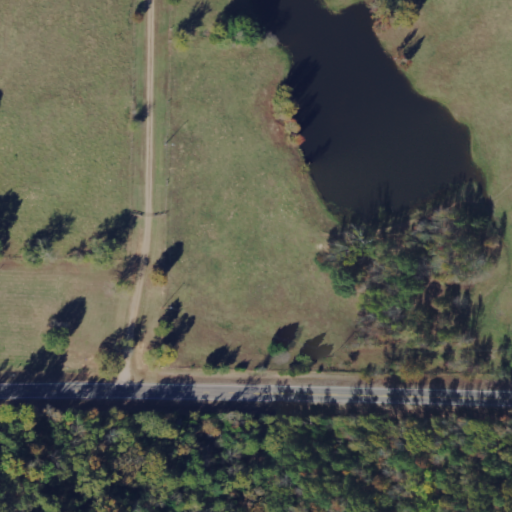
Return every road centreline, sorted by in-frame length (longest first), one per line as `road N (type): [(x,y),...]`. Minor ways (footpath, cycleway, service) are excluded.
road 1 (tertiary): [(0,389),(511,399)]
road 2 (residential): [(169,0),(165,201),(144,390)]
